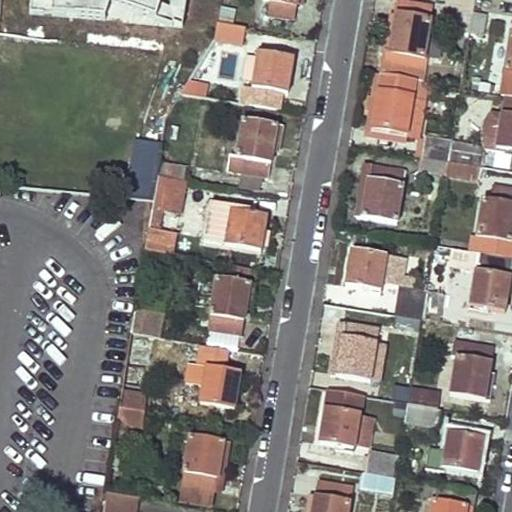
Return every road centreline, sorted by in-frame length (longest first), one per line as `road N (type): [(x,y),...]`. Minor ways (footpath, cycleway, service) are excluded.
road 1 (residential): [(347,0),(260,511)]
road 2 (residential): [(0,226),(63,253),(84,311),(56,511)]
